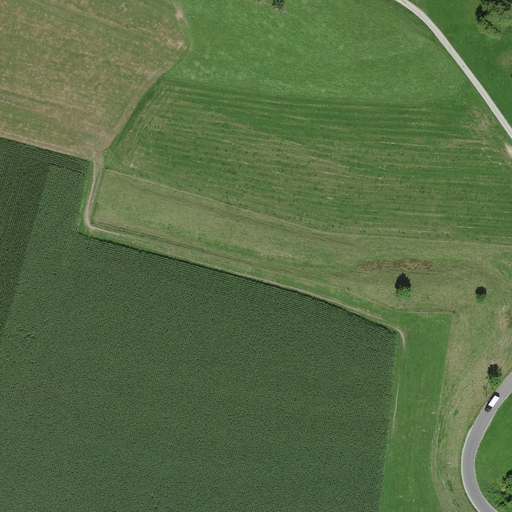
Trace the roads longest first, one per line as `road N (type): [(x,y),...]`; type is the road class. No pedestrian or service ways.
road 1 (track): [(399,0),(436,29),(511,135)]
road 2 (unclassified): [(511,382),(470,449),(468,473),(487,511)]
